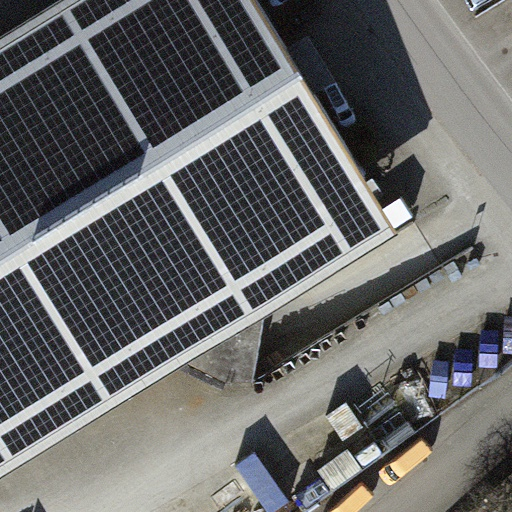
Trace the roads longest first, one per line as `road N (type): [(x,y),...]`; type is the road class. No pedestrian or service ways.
road 1 (unclassified): [(396,0),(511,156)]
road 2 (unknown): [(396,511),(511,402)]
